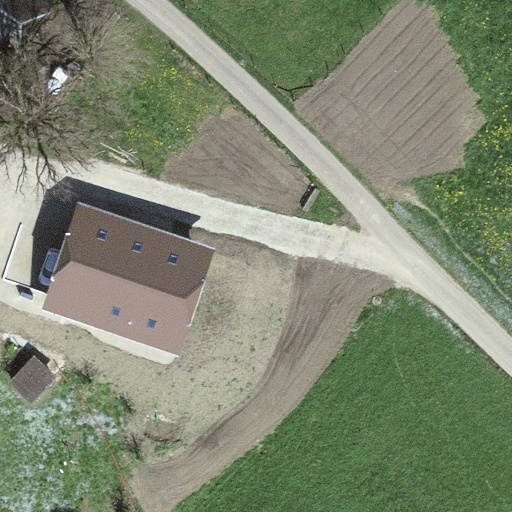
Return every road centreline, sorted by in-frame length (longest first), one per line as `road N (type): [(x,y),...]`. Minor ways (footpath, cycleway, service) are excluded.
road 1 (track): [(511,369),(189,26),(151,0)]
road 2 (track): [(401,251),(31,167),(0,145)]
